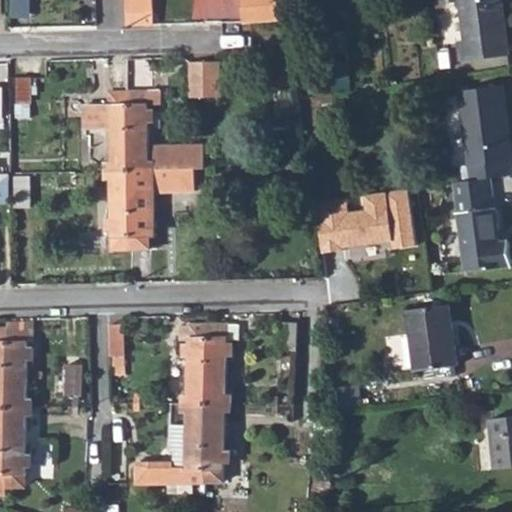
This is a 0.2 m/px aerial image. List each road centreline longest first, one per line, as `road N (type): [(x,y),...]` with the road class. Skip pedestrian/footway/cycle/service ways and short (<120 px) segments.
road 1 (residential): [(0,306),(313,298)]
road 2 (residential): [(0,51),(210,46)]
